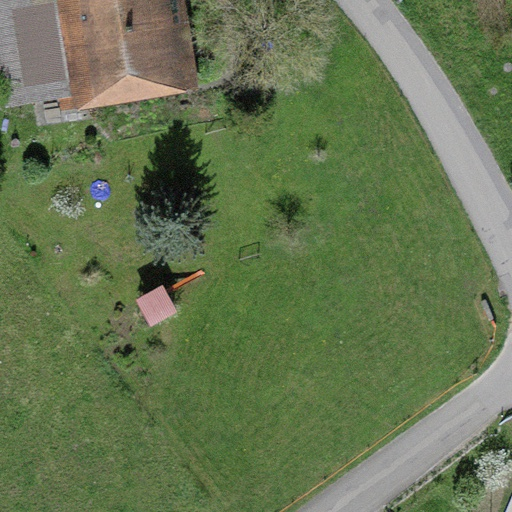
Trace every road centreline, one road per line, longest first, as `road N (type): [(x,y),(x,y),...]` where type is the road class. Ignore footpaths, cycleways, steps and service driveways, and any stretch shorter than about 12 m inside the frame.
road 1 (residential): [(365,0),(511,238)]
road 2 (residential): [(511,399),(353,511)]
